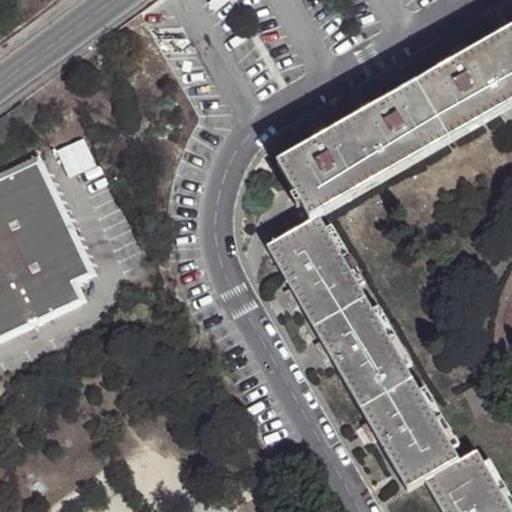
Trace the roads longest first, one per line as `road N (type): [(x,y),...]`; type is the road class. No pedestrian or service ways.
road 1 (unclassified): [(361,511),(229,277),(220,250),(221,196),(256,125),(473,0)]
road 2 (unclassified): [(0,83),(115,0)]
